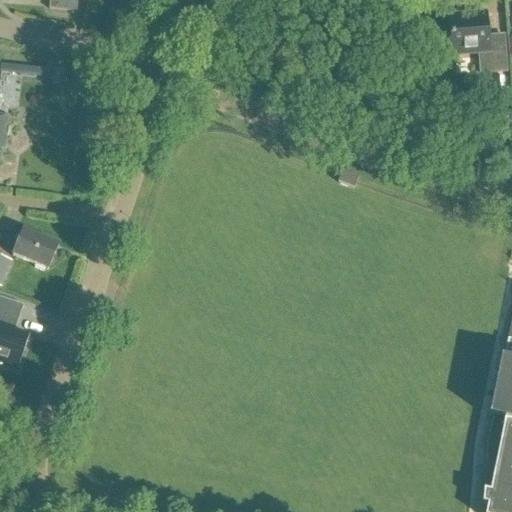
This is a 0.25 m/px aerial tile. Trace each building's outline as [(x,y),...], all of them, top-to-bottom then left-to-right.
[(49,0),(48,11),(77,14),(77,0),(49,0)] [(487,39),(485,15),(448,18),(451,58),(478,55),(480,75),(505,73),(503,38),(487,39)] [(5,153),(9,119),(0,118),(0,158),(1,152),(5,153)] [(353,191),(354,189),(358,180),(342,174),(337,185),(353,191)] [(48,273),(58,247),(23,232),(12,258),(48,273)] [(0,288),(1,289),(11,263),(0,258),(0,288)] [(0,364),(16,370),(26,339),(11,334),(13,328),(15,329),(23,308),(0,300),(0,364)] [(511,511),(511,317),(486,445),(481,507),(486,508),(485,511),(511,511)]
